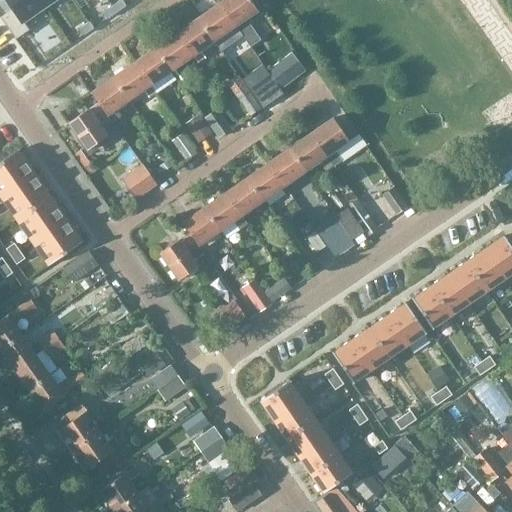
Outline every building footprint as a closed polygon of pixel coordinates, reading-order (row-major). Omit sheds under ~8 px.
[(38,0),(2,0),(11,11),(1,18),(15,39),(26,31),(22,24),(44,9),(38,0)] [(38,0),(44,9),(56,0),(38,0)] [(119,0),(110,7),(115,13),(124,7),(119,0)] [(225,0),(220,4),(242,36),(250,48),(261,41),(246,20),(257,12),(248,0),(225,0)] [(220,4),(198,20),(214,43),(220,52),(242,36),(220,4)] [(110,7),(101,13),(105,20),(115,13),(110,7)] [(198,20),(176,35),(193,58),(197,64),(205,59),(201,52),(214,43),(198,20)] [(88,22),(78,29),(82,36),(92,29),(88,22)] [(155,50),(171,73),(192,58),(176,35),(155,50)] [(171,73),(155,50),(134,65),(150,88),(151,87),(171,73)] [(280,89),(296,77),(304,71),(291,53),(267,71),(275,82),(280,89)] [(134,65),(112,80),(128,103),(144,92),(148,98),(155,93),(151,87),(150,88),(134,65)] [(243,66),(236,71),(246,85),(253,80),(243,66)] [(91,95),(99,106),(111,123),(120,116),(117,111),(128,103),(112,80),(91,95)] [(260,109),(246,89),(236,96),(250,116),(260,109)] [(112,125),(111,123),(99,106),(89,113),(88,112),(68,125),(87,152),(106,139),(102,132),(112,125)] [(204,118),(218,138),(230,130),(216,110),(204,118)] [(186,124),(198,141),(209,133),(197,116),(186,124)] [(311,135),(333,167),(341,161),(335,152),(348,143),(332,120),(311,135)] [(171,141),(186,161),(196,154),(181,134),(171,141)] [(289,150),(305,173),(319,163),(325,172),(333,167),(311,135),(289,150)] [(17,150),(0,161),(0,196),(34,173),(17,150)] [(268,165),(283,188),(305,173),(289,150),(268,165)] [(167,161),(158,168),(163,174),(172,167),(167,161)] [(283,188),(268,165),(246,180),(262,203),(283,188)] [(122,180),(134,198),(154,184),(142,167),(122,180)] [(34,173),(0,196),(0,198),(15,220),(50,196),(34,173)] [(246,180),(226,194),(242,217),(262,203),(246,180)] [(382,195),(395,215),(407,207),(393,187),(382,195)] [(204,210),(219,233),(233,223),(238,230),(246,224),(242,217),(226,194),(204,210)] [(50,196),(15,220),(31,243),(65,219),(50,196)] [(357,199),(348,205),(352,212),(351,213),(350,213),(363,232),(365,236),(377,229),(357,199)] [(198,248),(199,247),(219,233),(204,210),(182,225),(189,235),(198,248)] [(65,219),(31,243),(47,266),(82,242),(65,219)] [(340,224),(330,230),(344,252),(354,245),(340,224)] [(305,238),(316,253),(325,247),(314,232),(305,238)] [(198,248),(189,235),(179,242),(178,241),(160,254),(178,281),(197,267),(192,260),(203,253),(199,247),(198,248)] [(511,249),(503,236),(484,249),(504,279),(511,273),(511,249)] [(18,251),(13,243),(4,249),(10,257),(18,251)] [(484,249),(466,261),(486,291),(504,279),(484,249)] [(24,259),(18,251),(10,257),(15,265),(24,259)] [(63,269),(72,282),(97,265),(88,252),(63,269)] [(306,264),(314,274),(323,267),(315,257),(306,264)] [(466,261),(448,274),(468,303),(486,291),(466,261)] [(12,271),(7,263),(0,268),(0,271),(4,277),(12,271)] [(448,274),(429,286),(450,316),(468,303),(448,274)] [(264,291),(271,301),(290,289),(283,278),(264,291)] [(241,288),(258,313),(271,304),(254,279),(241,288)] [(429,286),(411,299),(431,329),(450,316),(429,286)] [(90,301),(96,310),(116,296),(110,287),(90,301)] [(98,312),(108,327),(128,314),(117,298),(98,312)] [(0,319),(0,349),(1,351),(22,336),(13,323),(35,308),(29,299),(0,319)] [(214,316),(225,331),(245,317),(235,302),(214,316)] [(404,303),(386,316),(406,346),(425,333),(404,303)] [(386,316),(368,328),(388,358),(406,346),(386,316)] [(133,320),(125,326),(129,331),(137,325),(133,320)] [(368,328),(350,341),(370,370),(388,358),(368,328)] [(37,340),(44,350),(58,340),(52,330),(37,340)] [(121,347),(129,358),(148,344),(140,333),(121,347)] [(22,336),(1,351),(15,370),(44,350),(37,340),(29,346),(22,336)] [(44,350),(15,370),(28,390),(49,376),(49,374),(57,369),(49,358),(60,351),(64,348),(58,340),(44,350)] [(350,341),(331,353),(352,383),(370,370),(350,341)] [(142,370),(132,356),(114,369),(124,383),(142,370)] [(486,373),(494,367),(488,359),(480,364),(486,373)] [(479,378),(486,373),(480,364),(473,369),(479,378)] [(150,380),(157,391),(178,377),(170,366),(150,380)] [(438,366),(427,374),(437,388),(448,381),(438,366)] [(49,376),(28,390),(42,409),(86,379),(79,369),(56,385),(49,376)] [(332,369),(324,374),(329,382),(337,376),(332,369)] [(337,376),(329,382),(334,390),(343,384),(337,376)] [(178,377),(157,391),(163,400),(184,385),(178,377)] [(288,381),(259,401),(272,420),(301,400),(288,381)] [(114,393),(120,404),(133,396),(126,386),(114,393)] [(442,403),(450,398),(444,389),(436,394),(442,403)] [(434,408),(442,403),(436,394),(429,400),(434,408)] [(474,404),(468,394),(454,403),(461,413),(474,404)] [(191,397),(184,402),(190,412),(198,406),(191,397)] [(301,400),(272,420),(284,438),(314,418),(301,400)] [(188,413),(180,401),(170,408),(178,420),(188,413)] [(356,404),(348,410),(353,418),(362,412),(356,404)] [(56,430),(71,451),(99,431),(81,405),(66,415),(70,421),(56,430)] [(200,411),(187,420),(195,432),(208,423),(200,411)] [(443,411),(436,416),(451,434),(457,428),(443,411)] [(362,412),(353,418),(359,426),(367,420),(362,412)] [(407,427),(414,422),(408,414),(401,419),(407,427)] [(314,418),(284,438),(296,456),(326,436),(314,418)] [(399,433),(407,427),(401,419),(393,424),(399,433)] [(511,425),(508,421),(497,430),(503,437),(511,429),(511,425)] [(193,442),(199,452),(220,437),(213,428),(193,442)] [(511,429),(503,437),(511,449),(511,429)] [(99,431),(71,451),(84,469),(97,460),(102,467),(117,457),(99,431)] [(326,436),(296,456),(309,474),(338,454),(326,436)] [(220,437),(199,452),(207,462),(227,448),(220,437)] [(405,437),(397,445),(411,460),(419,453),(405,437)] [(381,440),(373,446),(378,454),(387,449),(381,440)] [(391,470),(405,457),(395,447),(381,459),(391,470)] [(208,463),(221,481),(241,467),(228,448),(208,463)] [(472,459),(491,482),(503,471),(484,448),(472,459)] [(338,454),(309,474),(322,493),(351,473),(338,454)] [(456,471),(473,489),(484,480),(467,461),(456,471)] [(243,467),(223,481),(228,490),(249,475),(243,467)] [(100,492),(113,511),(114,511),(138,495),(136,493),(129,483),(128,481),(138,474),(134,468),(100,492)] [(360,497),(376,483),(366,472),(351,486),(360,497)] [(349,489),(342,482),(336,487),(343,495),(349,489)] [(252,483),(228,500),(236,511),(260,494),(252,483)] [(452,484),(441,494),(449,502),(460,492),(452,484)] [(166,511),(148,486),(136,493),(138,495),(114,511),(166,511)] [(314,502),(321,511),(343,511),(329,492),(314,502)] [(468,492),(453,506),(457,511),(485,511),(468,493),(468,492)]
